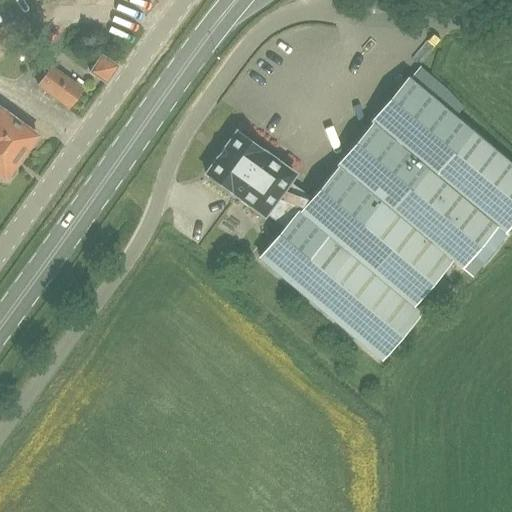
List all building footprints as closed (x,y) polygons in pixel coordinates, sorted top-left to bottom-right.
[(101,55),(89,72),(106,84),(118,66),(101,55)] [(82,89),(51,67),(37,85),(68,108),(82,89)] [(259,259),(380,361),(396,342),(421,313),(413,306),(451,261),(460,268),(471,255),(482,265),(507,235),(503,232),(511,221),(511,163),(473,131),(409,79),(336,165),(338,166),(311,198),(285,229),(259,259)] [(0,176),(5,180),(37,135),(0,108),(0,176)] [(264,214),(285,229),(311,198),(287,181),(292,176),(293,175),(291,174),(260,151),(261,150),(260,149),(237,133),(238,133),(236,132),(235,133),(236,133),(225,149),(224,149),(223,150),(224,150),(219,157),(218,156),(217,158),(218,158),(207,173),(206,173),(205,175),(207,176),(207,175),(229,191),(229,192),(230,193),(231,192),(262,214),(263,215),(264,214)]
